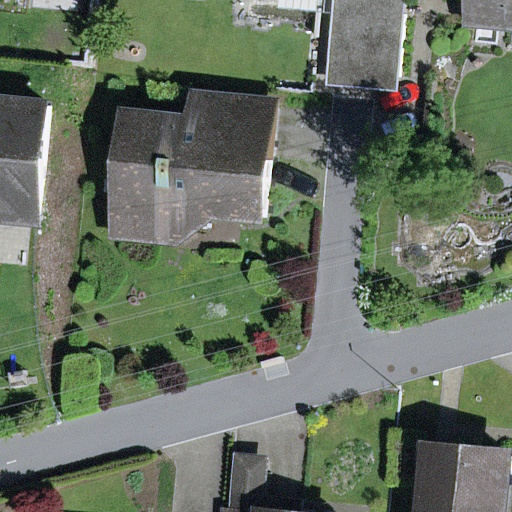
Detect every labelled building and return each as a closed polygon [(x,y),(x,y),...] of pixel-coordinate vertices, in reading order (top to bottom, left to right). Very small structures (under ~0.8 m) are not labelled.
[(365,75),(367,75),(373,0),(339,0),(335,47),(368,50),(365,75)] [(408,0),(373,0),(367,75),(401,78),(408,0)] [(511,0),(473,0),(473,6),(511,9),(511,0)] [(511,30),(511,9),(473,6),(471,26),(511,30)] [(333,72),(365,75),(368,50),(335,47),(333,72)] [(197,128),(275,135),(278,105),(200,98),(197,128)] [(0,213),(41,218),(52,108),(0,102),(0,213)] [(131,116),(119,235),(177,241),(180,210),(266,218),(275,135),(197,128),(188,127),(189,122),(131,116)] [(511,511),(511,458),(434,451),(428,511),(511,511)] [(307,511),(308,501),(270,497),(274,457),(239,454),(233,511),(243,511),(307,511)]
